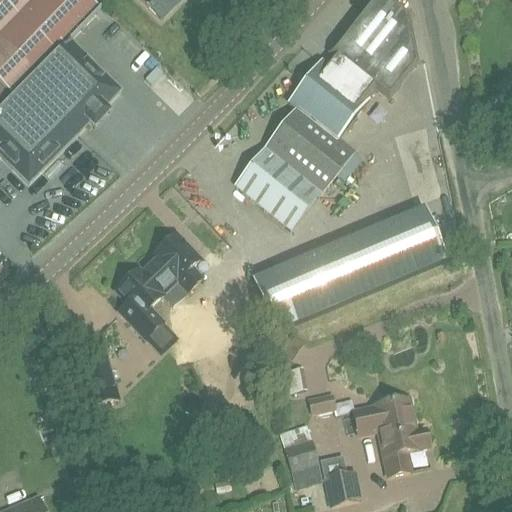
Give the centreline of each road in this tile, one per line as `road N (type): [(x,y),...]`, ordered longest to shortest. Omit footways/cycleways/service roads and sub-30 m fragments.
road 1 (tertiary): [(0,317),(183,146),(318,0)]
road 2 (unclassified): [(511,436),(466,187)]
road 3 (unclassified): [(466,187),(429,0)]
